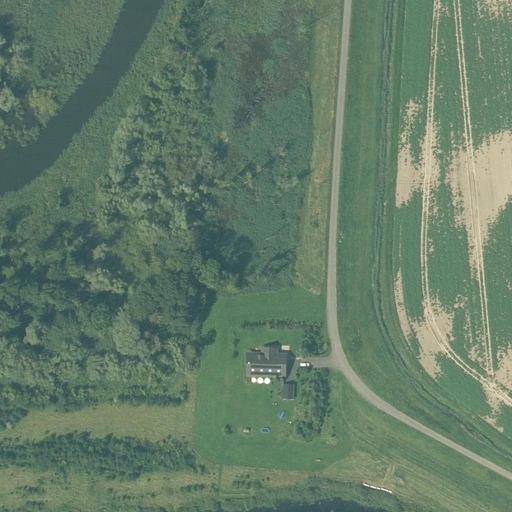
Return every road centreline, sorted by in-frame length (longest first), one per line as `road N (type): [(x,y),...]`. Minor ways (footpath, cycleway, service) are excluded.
road 1 (unclassified): [(350,0),(328,319),(333,349),(371,400),(511,477)]
road 2 (track): [(494,511),(354,433),(341,406),(341,365)]
